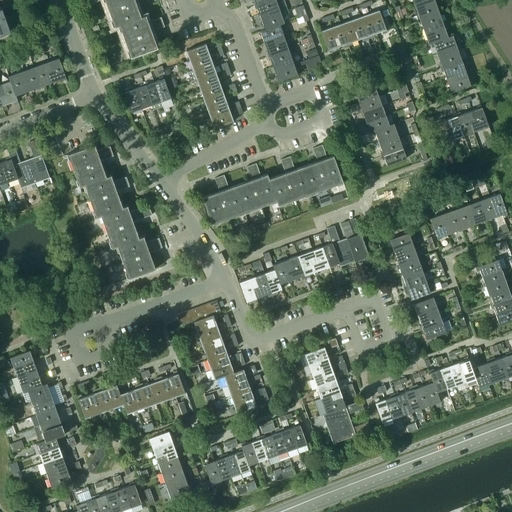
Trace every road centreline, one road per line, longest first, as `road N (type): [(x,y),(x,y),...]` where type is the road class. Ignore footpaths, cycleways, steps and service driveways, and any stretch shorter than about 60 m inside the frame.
road 1 (residential): [(161,182),(267,119),(233,21),(200,0)]
road 2 (primary): [(282,511),(511,424)]
road 3 (residential): [(225,280),(251,338),(350,314),(368,317)]
road 4 (residential): [(106,324),(225,280)]
